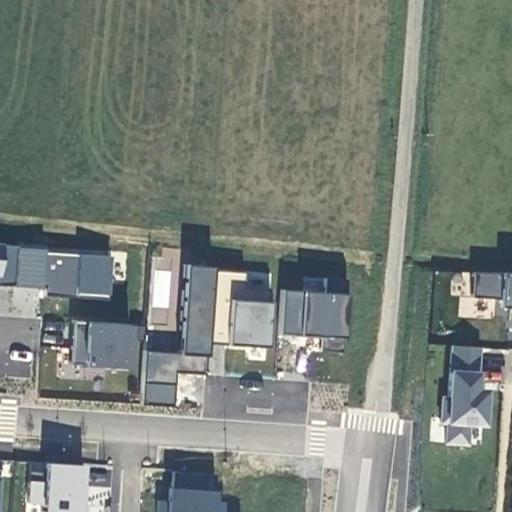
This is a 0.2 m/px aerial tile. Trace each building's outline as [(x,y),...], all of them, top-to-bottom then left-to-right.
[(0,286),(111,296),(114,254),(0,243),(0,286)] [(210,342),(269,347),(275,273),(187,266),(180,353),(147,351),(143,401),(174,404),(177,370),(207,372),(210,342)] [(511,273),(471,272),(469,297),(497,299),(497,307),(509,308),(508,317),(511,317),(511,273)] [(281,290),(279,334),(348,337),(350,293),(281,290)] [(74,319),(70,365),(138,370),(141,325),(74,319)] [(477,347),(450,346),(447,398),(440,398),(439,422),(445,423),(443,442),(465,444),(467,424),(482,425),(484,391),(474,390),(477,347)] [(88,465),(46,463),(45,481),(28,479),(26,511),(104,511),(106,485),(87,484),(88,465)] [(169,500),(158,499),(156,511),(219,511),(222,476),(171,471),(169,500)]
